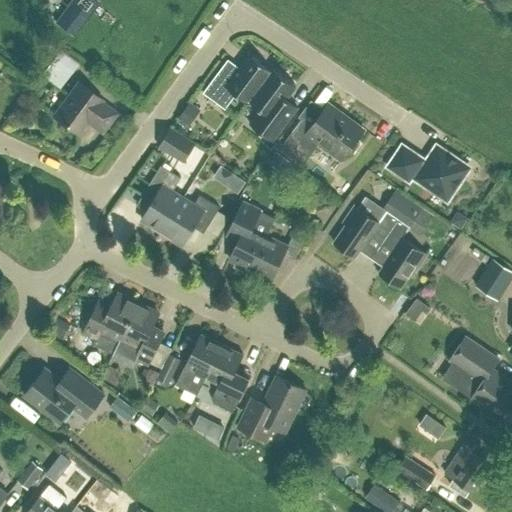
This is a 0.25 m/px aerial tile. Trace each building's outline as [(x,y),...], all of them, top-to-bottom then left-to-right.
[(99,0),(71,0),(56,21),(75,35),(100,1),(99,0)] [(64,90),(83,62),(65,50),(46,78),(64,90)] [(236,93),(248,102),(273,68),(272,70),(250,54),(235,73),(224,64),(204,92),(225,108),(236,93)] [(296,85),(273,68),(248,102),(249,103),(250,101),(261,109),(250,124),(272,140),(298,106),(286,98),(296,85)] [(102,100),(78,82),(53,115),(77,134),(86,121),(102,132),(116,113),(101,102),(102,100)] [(200,110),(190,102),(178,119),(188,126),(200,110)] [(364,129),(329,103),(313,125),(303,118),(284,143),(307,160),(319,143),(342,160),(350,149),(354,151),(360,143),(356,140),(364,129)] [(198,145),(171,129),(160,146),(188,162),(198,145)] [(470,167),(462,161),(437,144),(426,160),(403,144),(388,166),(410,181),(412,177),(448,200),(470,167)] [(162,232),(184,197),(173,190),(181,177),(161,165),(143,195),(153,201),(142,219),(162,232)] [(399,218),(411,200),(396,190),(384,208),(387,210),(379,222),(355,205),(344,222),(347,224),(334,242),(356,256),(365,242),(377,250),(399,218)] [(194,204),(184,197),(162,232),(183,244),(194,226),(204,233),(220,207),(200,194),(194,204)] [(423,209),(411,200),(399,218),(377,250),(389,258),(379,272),(401,287),(413,268),(416,270),(427,254),(403,237),(410,226),(411,226),(423,209)] [(226,236),(238,241),(230,258),(236,261),(233,266),(247,273),(249,268),(251,268),(267,235),(275,217),(243,202),(226,236)] [(221,211),(213,230),(224,234),(232,216),(221,211)] [(288,245),(267,235),(251,268),(272,279),(284,255),(295,260),(310,230),(298,225),(288,245)] [(511,274),(511,270),(493,258),(475,286),(497,299),(511,274)] [(93,343),(114,354),(121,338),(139,303),(118,292),(111,306),(99,300),(84,332),(96,337),(93,343)] [(159,313),(139,303),(121,338),(114,354),(134,364),(137,357),(149,363),(164,332),(153,326),(159,313)] [(206,376),(222,344),(201,333),(176,384),(197,394),(206,376)] [(452,358),(484,379),(471,398),(487,408),(489,404),(509,417),(511,411),(511,380),(509,378),(506,383),(490,372),(499,358),(465,335),(449,360),(450,360),(452,358)] [(244,354),(222,344),(206,376),(219,383),(212,397),(214,402),(233,411),(252,374),(237,367),(244,354)] [(104,393),(71,367),(61,379),(46,367),(24,395),(60,422),(72,406),(86,417),(104,393)] [(306,389),(277,375),(260,409),(249,403),(238,426),(264,438),(271,424),(286,431),(306,389)] [(23,398),(18,407),(38,420),(44,411),(23,398)] [(146,416),(139,425),(152,435),(159,427),(146,416)] [(214,420),(207,433),(220,440),(226,427),(214,420)] [(445,472),(455,479),(451,485),(466,494),(469,489),(474,491),(492,464),(474,452),(481,442),(470,435),(445,472)] [(56,477),(67,484),(82,461),(71,454),(56,477)] [(436,474),(406,455),(397,469),(426,488),(436,474)] [(43,469),(32,460),(18,480),(28,488),(43,469)] [(0,466),(0,504),(10,493),(0,485),(0,473),(3,469),(0,466)] [(379,482),(371,501),(396,511),(397,511),(406,493),(379,482)] [(63,511),(59,508),(68,497),(50,483),(27,511),(63,511)] [(103,508),(115,494),(103,483),(90,497),(103,508)]
